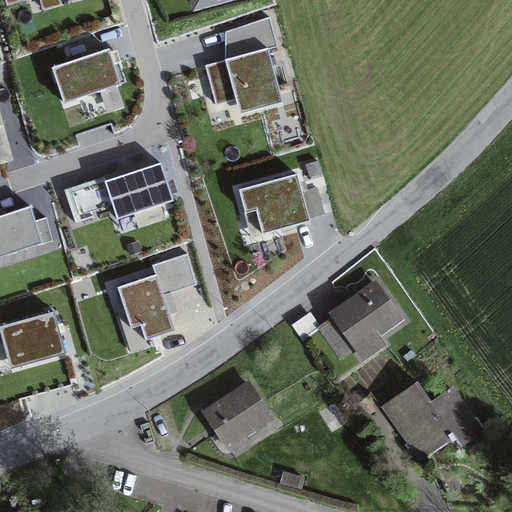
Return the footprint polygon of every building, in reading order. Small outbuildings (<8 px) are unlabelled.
[(268,50),(278,47),(270,17),(231,30),(238,57),(205,66),(216,105),(236,100),(240,115),(283,103),(268,50)] [(121,85),(109,49),(52,68),(64,104),(121,85)] [(173,201),(161,163),(105,182),(117,219),(173,201)] [(256,211),(263,234),(310,221),(297,174),(239,190),(246,214),(256,211)] [(85,214),(77,191),(66,195),(76,223),(81,221),(80,215),(85,214)] [(0,258),(53,241),(46,218),(35,221),(31,206),(0,216),(0,258)] [(175,331),(164,296),(196,285),(188,253),(152,265),(155,275),(118,288),(131,329),(141,325),(146,341),(175,331)] [(399,317),(376,285),(317,327),(340,359),(356,348),(364,359),(380,347),(373,336),(399,317)] [(66,354),(54,312),(0,326),(0,330),(11,369),(66,354)] [(481,432),(451,388),(431,402),(417,382),(381,407),(382,408),(384,407),(421,460),(451,439),(453,441),(455,439),(460,447),(481,432)] [(249,384),(206,412),(227,445),(270,417),(249,384)]
